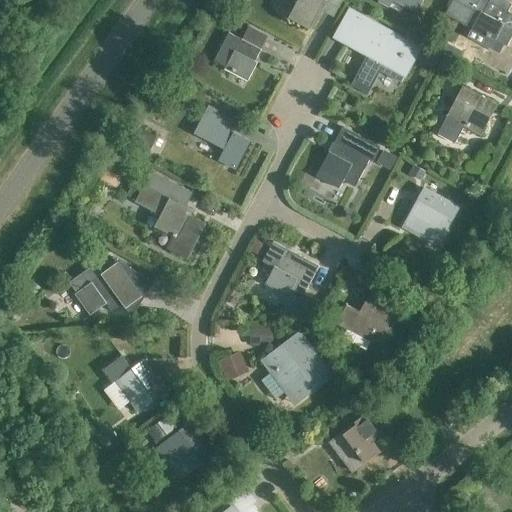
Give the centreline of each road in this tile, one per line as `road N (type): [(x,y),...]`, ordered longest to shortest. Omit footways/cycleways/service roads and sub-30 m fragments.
road 1 (residential): [(304,511),(207,389),(198,356),(211,291),(265,200)]
road 2 (unclassified): [(0,207),(148,0)]
road 3 (residential): [(265,200),(330,69)]
road 4 (residential): [(511,414),(414,488)]
